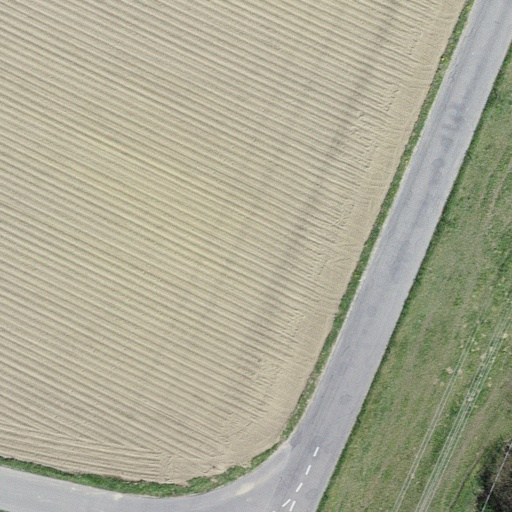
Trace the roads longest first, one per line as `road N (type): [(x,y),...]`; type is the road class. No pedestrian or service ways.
road 1 (unclassified): [(282,511),(500,0)]
road 2 (unclassified): [(122,511),(0,484)]
